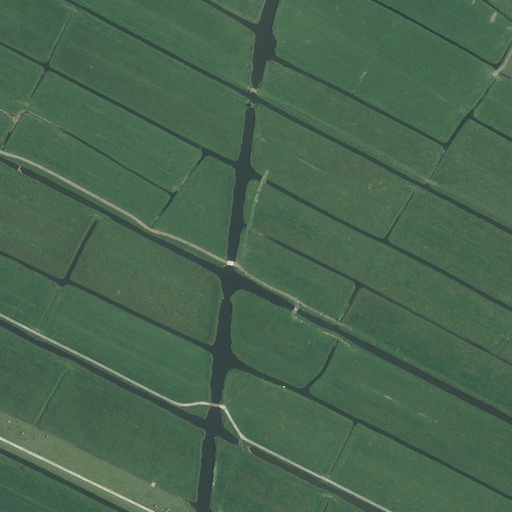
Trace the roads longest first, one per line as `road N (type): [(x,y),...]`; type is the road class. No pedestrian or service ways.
road 1 (track): [(388,511),(243,438),(222,407),(179,405),(0,314)]
road 2 (track): [(349,328),(0,152)]
road 3 (track): [(0,438),(152,511)]
